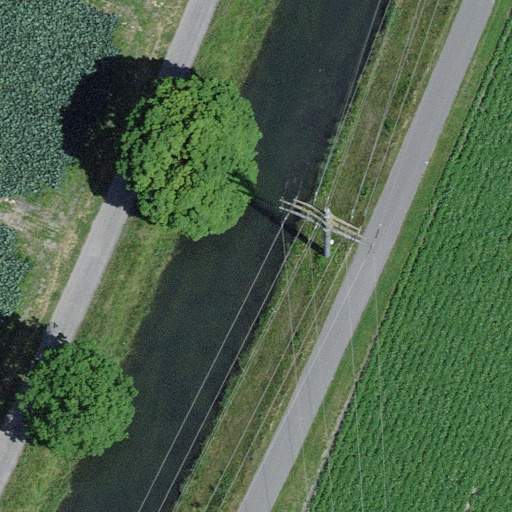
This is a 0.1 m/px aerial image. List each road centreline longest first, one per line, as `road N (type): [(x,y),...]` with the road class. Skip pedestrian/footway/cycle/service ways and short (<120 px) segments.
road 1 (unclassified): [(492,0),(364,312),(264,511)]
road 2 (track): [(211,0),(0,505)]
